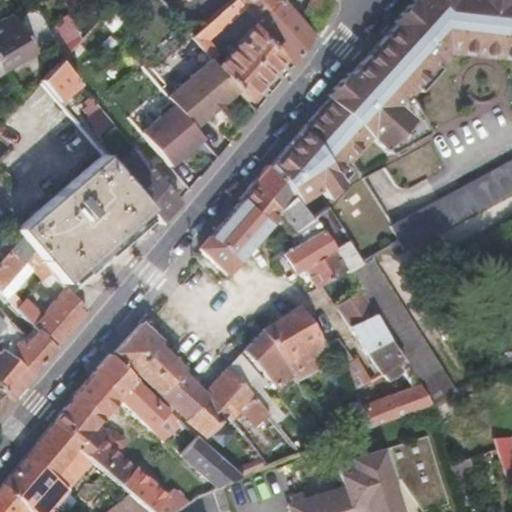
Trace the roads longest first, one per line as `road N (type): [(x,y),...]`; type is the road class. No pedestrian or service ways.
road 1 (tertiary): [(368,0),(0,447)]
road 2 (unknown): [(196,212),(122,142),(30,207)]
